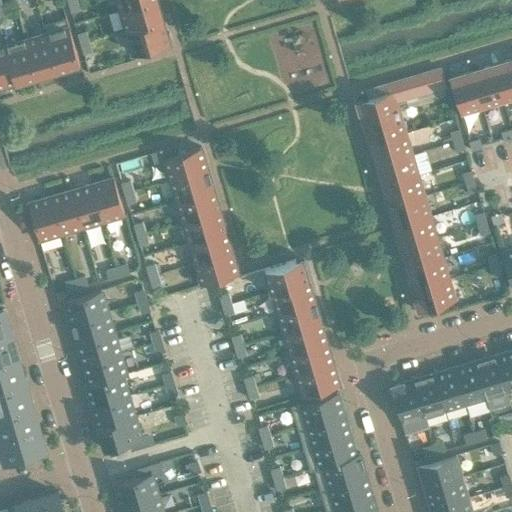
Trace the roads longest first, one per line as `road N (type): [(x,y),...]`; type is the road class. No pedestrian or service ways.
road 1 (residential): [(405,511),(362,365),(511,320)]
road 2 (residential): [(0,205),(78,468)]
